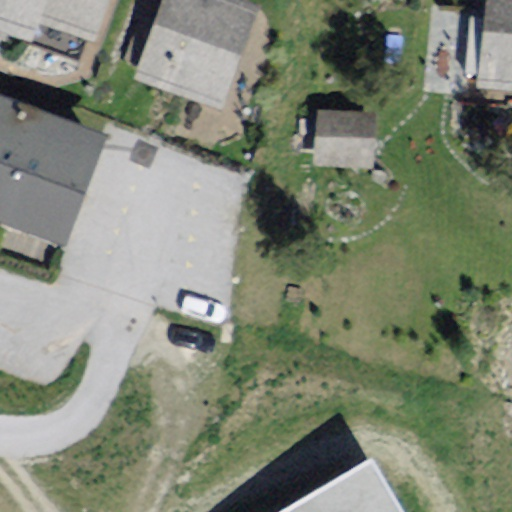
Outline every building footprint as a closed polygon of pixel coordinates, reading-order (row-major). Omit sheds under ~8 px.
[(113,0),(0,0),(0,41),(87,73),(113,0)] [(263,12),(234,0),(173,0),(136,87),(217,121),(263,12)] [(511,0),(488,0),(479,95),(511,98),(511,0)] [(112,140),(0,97),(0,229),(68,256),(112,140)] [(376,124),(324,119),(319,167),(372,172),(376,124)] [(402,511),(373,460),(285,511),(402,511)]
